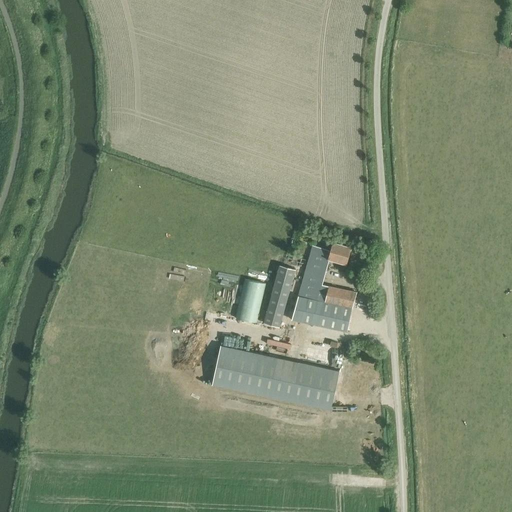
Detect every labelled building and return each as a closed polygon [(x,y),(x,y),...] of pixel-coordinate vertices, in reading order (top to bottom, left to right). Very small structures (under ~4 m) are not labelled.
[(329,259),(346,264),(351,247),(332,241),(329,250),(312,245),(301,282),(293,319),(346,331),(357,292),(346,288),(345,291),(321,284),(329,259)] [(292,261),(304,264),(306,259),(302,258),(302,256),(294,253),(292,261)] [(280,264),(264,322),(279,326),(295,268),(280,264)] [(244,279),(236,318),(257,323),(265,284),(244,279)] [(222,345),(213,384),(331,410),(339,370),(222,345)]
